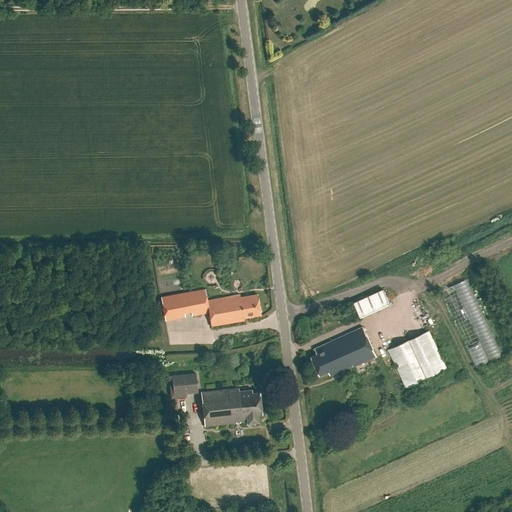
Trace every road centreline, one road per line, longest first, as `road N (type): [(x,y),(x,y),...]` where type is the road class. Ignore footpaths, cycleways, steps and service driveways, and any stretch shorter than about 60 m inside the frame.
road 1 (unclassified): [(307,511),(241,0)]
road 2 (track): [(241,6),(0,7)]
